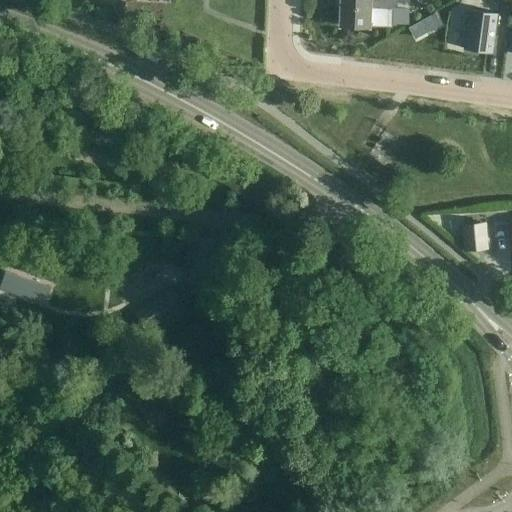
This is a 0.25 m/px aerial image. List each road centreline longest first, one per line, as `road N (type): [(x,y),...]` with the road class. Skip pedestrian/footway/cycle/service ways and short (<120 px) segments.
road 1 (tertiary): [(511,343),(374,213),(211,101),(0,24)]
road 2 (residential): [(511,91),(279,65),(282,0)]
